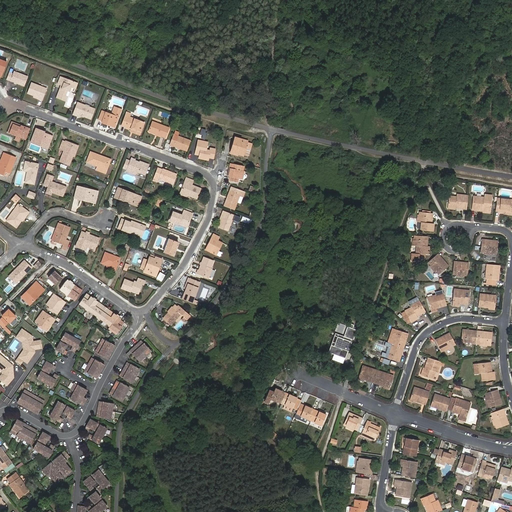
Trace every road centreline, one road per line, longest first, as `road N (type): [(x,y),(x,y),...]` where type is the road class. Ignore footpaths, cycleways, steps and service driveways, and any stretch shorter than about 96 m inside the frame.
road 1 (unknown): [(482,0),(342,390),(321,462),(328,511)]
road 2 (residential): [(140,315),(181,270),(209,218),(213,176),(19,106),(0,91)]
road 3 (residential): [(505,322),(452,318),(430,330),(394,412)]
road 4 (residential): [(21,242),(70,265),(140,315)]
road 5 (residential): [(140,315),(70,436)]
road 6 (unknown): [(272,129),(267,60),(288,0)]
road 7 (tertiary): [(511,450),(394,412)]
